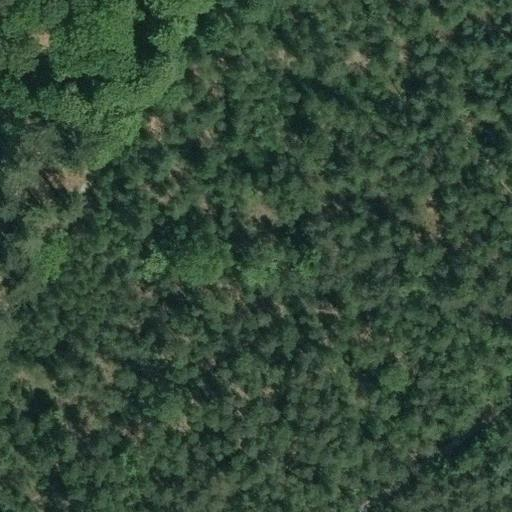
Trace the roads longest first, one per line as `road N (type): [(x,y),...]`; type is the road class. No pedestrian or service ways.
road 1 (track): [(0,195),(125,0)]
road 2 (track): [(362,511),(511,391)]
